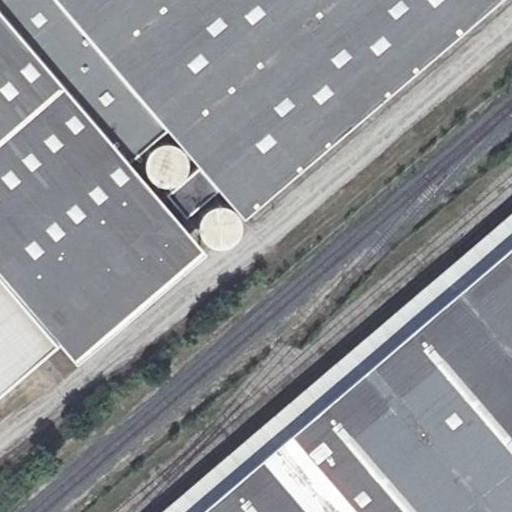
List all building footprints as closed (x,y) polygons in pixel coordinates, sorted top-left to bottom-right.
[(0,0),(0,382),(185,227),(127,159),(166,126),(199,165),(166,193),(186,217),(220,188),(445,0),(0,0)] [(242,215),(492,0),(445,0),(220,188),(242,215)] [(170,140),(164,139),(159,140),(154,142),(150,145),(146,149),(144,154),(143,159),(144,169),(147,174),(156,181),(161,182),(167,182),(172,180),(180,175),(183,170),(185,164),(185,159),(185,154),(182,150),(179,145),(170,140)] [(224,203),(218,202),(211,203),(206,206),(201,210),(198,216),(196,222),(197,228),(199,234),(203,239),(208,243),(214,245),(221,245),(227,243),(232,239),(236,234),(239,228),(239,222),(238,216),(235,210),(230,206),(224,203)] [(202,248),(185,227),(56,336),(74,357),(202,248)] [(511,511),(511,238),(191,511),(511,511)]
